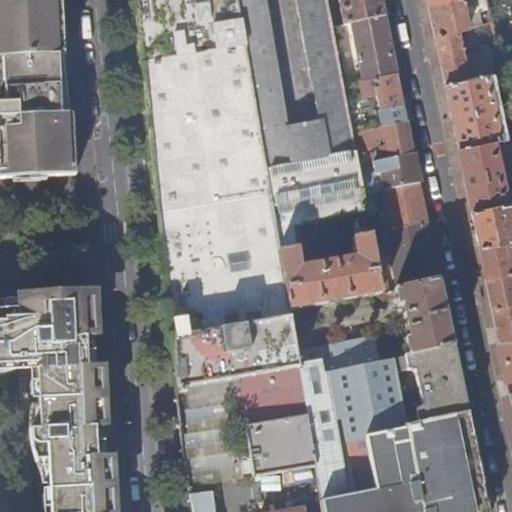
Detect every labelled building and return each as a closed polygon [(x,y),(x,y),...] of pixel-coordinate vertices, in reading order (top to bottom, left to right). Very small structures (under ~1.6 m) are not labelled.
[(0,0),(0,177),(47,174),(46,148),(70,147),(67,118),(55,119),(54,106),(59,105),(62,104),(65,99),(64,80),(55,0),(0,0)] [(235,0),(136,0),(143,62),(142,62),(161,244),(168,315),(286,295),(278,252),(271,206),(265,176),(248,76),(235,0)] [(235,0),(248,76),(265,176),(355,160),(356,159),(355,152),(351,134),(342,86),(340,74),(336,57),(331,28),(325,0),(235,0)] [(385,16),(381,0),(337,0),(343,26),(351,24),(385,16)] [(458,0),(456,0),(429,6),(434,32),(435,36),(456,31),(465,29),(458,0)] [(391,46),(385,16),(351,24),(356,53),(391,46)] [(456,31),(435,36),(445,84),(466,79),(456,31)] [(397,75),(391,46),(356,53),(362,82),(397,75)] [(404,108),(397,75),(362,82),(342,86),(351,134),(364,131),(407,123),(404,108)] [(453,121),(458,148),(494,141),(500,139),(486,75),(466,79),(445,84),(453,121)] [(364,131),(366,150),(378,148),(381,161),(414,154),(407,123),(364,131)] [(511,123),(503,126),(506,138),(511,136),(511,123)] [(351,134),(355,152),(366,150),(364,131),(351,134)] [(511,136),(506,138),(500,139),(503,152),(511,150),(511,136)] [(494,141),(458,148),(467,188),(471,209),(507,202),(494,141)] [(385,190),(420,183),(414,154),(381,161),(379,161),(385,190)] [(355,160),(265,176),(271,206),(360,189),(356,166),(355,160)] [(391,230),(428,223),(420,183),(385,190),(383,190),(391,230)] [(360,189),(271,206),(278,252),(295,248),(292,226),(364,211),(361,194),(360,189)] [(507,202),(471,209),(477,237),(479,247),(509,241),(511,240),(511,211),(510,212),(508,201),(507,202)] [(398,289),(440,280),(428,223),(391,230),(386,231),(392,257),(386,258),(387,266),(393,265),(398,289)] [(278,252),(286,295),(289,311),(381,294),(381,293),(378,281),(369,234),(352,237),(356,258),(300,268),(296,248),(295,248),(278,252)] [(511,257),(509,241),(479,247),(485,277),(511,271),(511,257)] [(511,271),(485,277),(499,342),(511,339),(511,271)] [(378,281),(381,293),(389,291),(387,279),(378,281)] [(381,293),(381,294),(382,300),(396,297),(398,307),(403,306),(409,339),(405,340),(406,351),(401,352),(402,358),(454,347),(440,280),(398,289),(389,291),(381,293)] [(286,295),(168,315),(171,338),(290,318),(289,311),(286,295)] [(0,511),(108,511),(102,451),(94,452),(93,441),(101,441),(92,359),(84,360),(83,351),(91,350),(89,329),(81,329),(78,300),(2,304),(2,308),(0,307),(0,366),(39,365),(40,371),(35,371),(42,432),(32,433),(33,444),(38,449),(43,449),(50,511),(4,511),(4,509),(0,509),(0,511)] [(290,318),(171,338),(176,391),(299,370),(298,365),(295,350),(293,333),(290,318)] [(311,331),(293,333),(295,350),(313,347),(311,331)] [(295,350),(298,365),(320,360),(323,374),(333,373),(342,421),(346,444),(364,440),(406,431),(406,428),(403,415),(395,374),(393,360),(378,363),(375,344),(374,338),(319,348),(318,347),(313,347),(295,350)] [(511,339),(499,342),(507,380),(511,379),(511,339)] [(378,363),(393,360),(389,341),(375,344),(378,363)] [(406,428),(469,415),(454,347),(402,358),(393,360),(395,374),(407,371),(415,373),(421,408),(415,412),(403,415),(406,428)] [(298,365),(299,370),(305,405),(307,418),(316,468),(321,503),(345,498),(332,423),(342,421),(333,373),(323,374),(320,360),(298,365)] [(345,498),(321,503),(322,511),(489,511),(469,415),(406,428),(406,431),(364,440),(374,493),(345,498)] [(253,479),(316,468),(307,418),(246,428),(253,479)] [(332,423),(345,498),(374,493),(364,440),(346,444),(342,421),(332,423)] [(189,495),(191,511),(213,511),(210,492),(189,495)]
